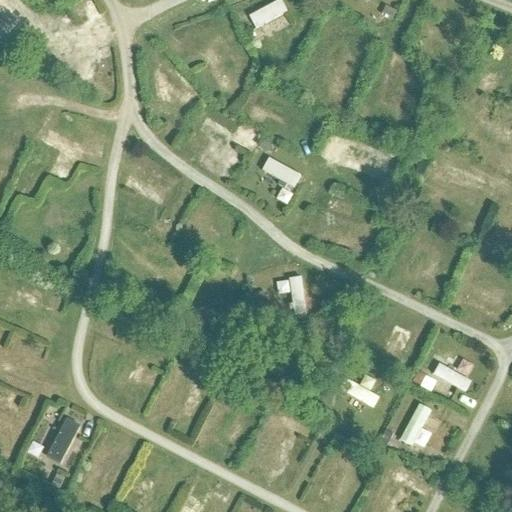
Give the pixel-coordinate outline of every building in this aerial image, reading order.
[(249,8),(221,20),(229,41),(242,36),(239,30),(255,23),(249,8)] [(411,61),(425,66),(437,32),(423,27),(411,61)] [(396,62),(407,36),(396,31),(385,57),(396,62)] [(191,42),(177,48),(196,93),(210,87),(191,42)] [(290,78),(302,84),(317,56),(305,50),(290,78)] [(484,65),(484,80),(498,80),(498,65),(484,65)] [(366,71),(354,111),(367,115),(379,75),(366,71)] [(302,87),(296,98),(308,104),(314,93),(302,87)] [(224,102),(222,106),(213,102),(210,109),(252,129),(257,117),(224,102)] [(10,142),(30,152),(34,145),(54,155),(59,146),(19,125),(10,142)] [(196,158),(203,146),(171,127),(164,139),(196,158)] [(446,141),(440,162),(481,175),(487,154),(446,141)] [(310,169),(350,178),(353,165),(313,156),(310,169)] [(236,165),(228,178),(260,197),(268,183),(236,165)] [(417,173),(410,203),(446,211),(452,181),(417,173)] [(47,236),(52,223),(16,210),(11,223),(47,236)] [(148,234),(144,246),(158,251),(162,239),(148,234)] [(269,303),(268,283),(255,284),(257,304),(269,303)] [(401,388),(432,401),(438,388),(406,375),(401,388)] [(141,378),(127,410),(148,419),(162,386),(141,378)] [(342,417),(347,407),(339,403),(346,389),(331,382),(319,406),(342,417)] [(173,436),(191,446),(204,421),(186,411),(173,436)] [(370,455),(381,458),(387,432),(376,429),(370,455)] [(234,433),(220,472),(240,479),(254,440),(234,433)] [(300,466),(284,494),(300,503),(316,475),(300,466)]
